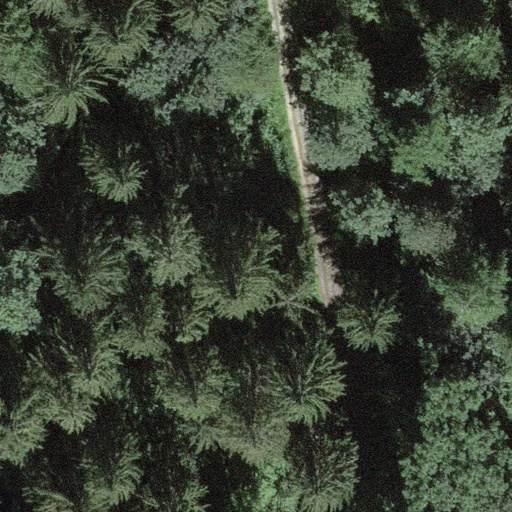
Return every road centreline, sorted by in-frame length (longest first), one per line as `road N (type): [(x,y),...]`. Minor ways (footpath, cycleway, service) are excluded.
road 1 (track): [(321,511),(340,351),(334,269),(286,0)]
road 2 (track): [(0,230),(72,90)]
